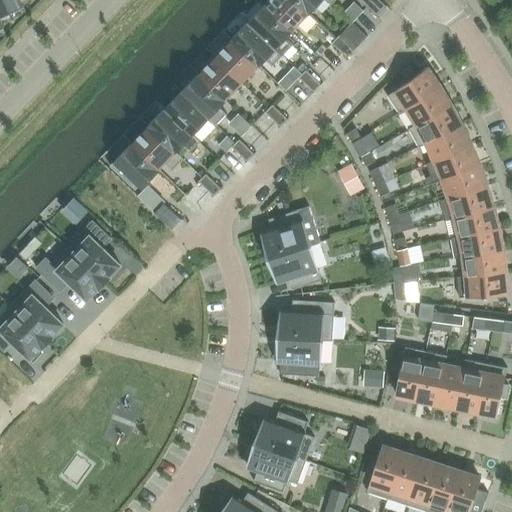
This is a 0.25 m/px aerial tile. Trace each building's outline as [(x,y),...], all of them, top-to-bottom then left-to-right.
[(0,0),(0,30),(29,0),(0,0)] [(309,14),(294,0),(269,0),(265,5),(292,31),(309,14)] [(329,0),(294,0),(309,14),(322,0),(327,0),(332,4),(333,3),(329,0)] [(359,0),(368,8),(377,17),(377,16),(387,6),(380,0),(359,0)] [(292,31),(265,5),(248,22),(283,56),(293,45),(286,38),(292,31)] [(248,22),(232,40),(259,66),(265,59),(272,67),(283,56),(248,22)] [(359,29),(355,34),(363,41),(367,37),(359,29)] [(332,43),(339,51),(347,43),(339,36),(332,43)] [(232,40),(215,57),(242,83),(259,66),(232,40)] [(339,51),(347,58),(354,50),(347,43),(339,51)] [(215,57),(198,74),(226,101),(242,83),(215,57)] [(409,65),(399,72),(404,80),(414,72),(409,65)] [(427,68),(388,96),(399,113),(400,114),(408,109),(408,108),(439,87),(427,68)] [(298,78),(306,85),(313,77),(306,70),(298,78)] [(198,74),(182,92),(217,125),(227,114),(220,107),(226,101),(198,74)] [(306,85),(313,92),(321,85),(313,77),(306,85)] [(439,87),(408,108),(408,109),(418,124),(418,125),(451,106),(439,87)] [(182,92),(165,109),(200,142),(193,134),(208,119),(216,126),(217,125),(182,92)] [(265,113),(273,120),(280,112),(273,105),(265,113)] [(418,124),(409,129),(409,130),(418,147),(419,148),(428,143),(428,142),(461,125),(451,106),(418,125),(418,124)] [(165,109),(148,126),(183,160),(184,159),(176,152),(182,146),(189,153),(200,142),(165,109)] [(273,120),(280,127),(288,119),(280,112),(273,120)] [(461,125),(428,142),(428,143),(436,161),(471,145),(461,125)] [(148,126),(132,144),(159,170),(165,164),(173,171),(183,160),(148,126)] [(361,137),(356,128),(347,134),(353,143),(361,137)] [(232,147),(240,154),(247,147),(239,140),(232,147)] [(356,148),(361,157),(370,152),(365,143),(356,148)] [(142,188),(159,170),(132,144),(114,162),(110,166),(135,190),(140,186),(142,188)] [(435,182),(444,179),(479,165),(471,145),(436,161),(427,165),(431,175),(427,177),(430,184),(435,182)] [(240,154),(247,162),(254,154),(247,147),(240,154)] [(361,157),(367,167),(376,161),(370,152),(361,157)] [(352,163),(341,169),(348,182),(359,177),(352,163)] [(444,179),(451,198),(486,186),(479,165),(444,179)] [(372,177),(376,187),(386,183),(382,173),(372,177)] [(199,182),(206,189),(214,181),(206,174),(199,182)] [(206,189),(214,196),(221,189),(214,181),(206,189)] [(376,187),(380,197),(390,192),(386,183),(376,187)] [(148,186),(139,196),(155,212),(164,203),(165,202),(148,186)] [(456,217),(493,207),(486,186),(451,198),(441,201),(447,220),(456,217)] [(155,212),(154,213),(163,221),(172,230),(182,220),(173,211),(164,203),(155,212)] [(385,208),(388,218),(398,215),(395,205),(385,208)] [(273,231),(263,234),(270,258),(310,245),(321,242),(310,206),(299,210),(269,219),(273,231)] [(456,217),(461,237),(498,229),(493,207),(456,217)] [(388,218),(392,228),(402,225),(398,215),(388,218)] [(93,221),(68,248),(105,283),(110,277),(110,276),(121,265),(110,255),(111,255),(110,254),(109,255),(106,252),(107,251),(106,250),(105,251),(102,248),(111,239),(93,221)] [(465,256),(502,250),(498,229),(461,237),(451,239),(455,258),(465,256)] [(395,240),(397,251),(407,248),(405,238),(395,240)] [(28,245),(20,254),(26,260),(34,251),(28,245)] [(292,290),(321,281),(310,245),(270,258),(278,282),(288,278),(292,290)] [(105,283),(68,248),(52,264),(46,258),(37,268),(61,291),(69,282),(72,285),(72,286),(73,286),(76,289),(77,290),(87,300),(98,288),(99,289),(105,283)] [(397,251),(399,261),(410,259),(407,248),(397,251)] [(385,249),(374,252),(378,267),(390,264),(385,249)] [(465,256),(468,276),(505,272),(502,250),(465,256)] [(393,274),(394,284),(405,283),(404,272),(393,274)] [(505,272),(468,276),(458,277),(460,298),(470,297),(507,295),(505,272)] [(36,280),(11,307),(48,342),(53,336),(64,324),(53,315),(54,314),(53,313),(52,314),(49,311),(50,310),(49,310),(45,307),(54,298),(36,280)] [(394,284),(396,295),(406,294),(405,283),(394,284)] [(333,340),(335,302),(293,300),(292,312),(282,311),(280,336),(333,340)] [(48,342),(11,307),(0,317),(0,346),(4,350),(12,342),(15,345),(16,346),(16,345),(19,348),(19,349),(20,350),(20,349),(34,362),(43,353),(39,350),(41,348),(42,348),(48,342)] [(434,312),(423,311),(422,321),(432,322),(434,312)] [(442,323),(452,325),(454,314),(443,313),(442,323)] [(452,325),(463,326),(464,316),(454,314),(452,325)] [(483,329),(492,330),(494,320),(484,318),(483,329)] [(492,330),(503,332),(505,321),(494,320),(492,330)] [(381,328),(380,339),(393,340),(394,329),(381,328)] [(333,340),(296,337),(280,336),(278,361),(279,361),(278,374),(288,374),(319,376),(322,340),(333,341),(333,340)] [(424,361),(417,399),(437,403),(444,365),(445,366),(447,355),(446,355),(426,351),(425,351),(423,361),(424,361)] [(403,357),(396,394),(417,399),(424,361),(423,361),(403,357)] [(464,369),(457,407),(477,411),(486,363),(466,359),(465,359),(463,369),(464,369)] [(507,368),(486,363),(477,411),(498,415),(501,397),(506,398),(509,386),(504,385),(507,368)] [(444,365),(437,403),(457,407),(464,369),(463,369),(445,366),(444,365)] [(368,371),(367,386),(383,387),(384,372),(368,371)] [(257,443),(306,461),(315,437),(304,433),(308,422),(279,411),(275,423),(265,419),(257,443)] [(257,443),(248,467),(258,470),(254,482),(283,492),(288,479),(299,482),(306,461),(257,443)] [(403,453),(382,447),(367,492),(388,499),(403,453)] [(403,453),(388,499),(407,505),(422,460),(403,453)] [(441,466),(422,460),(407,505),(426,511),(441,466)] [(441,466),(426,511),(428,511),(447,511),(461,472),(441,466)] [(461,472),(447,511),(480,511),(483,506),(488,493),(478,489),(481,479),(461,472)] [(332,488),(325,508),(334,511),(339,511),(346,493),(332,488)] [(233,497),(223,511),(279,511),(248,492),(242,502),(233,497)]
